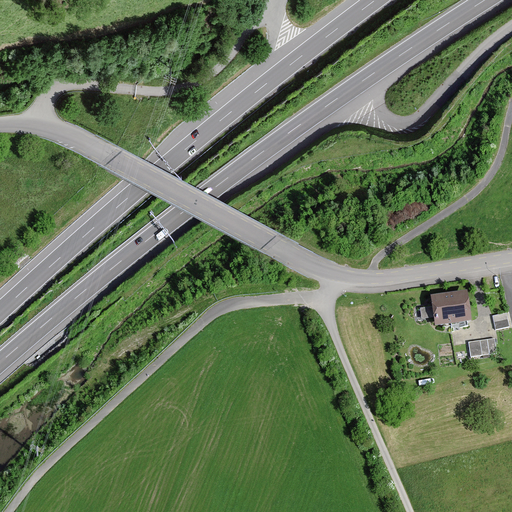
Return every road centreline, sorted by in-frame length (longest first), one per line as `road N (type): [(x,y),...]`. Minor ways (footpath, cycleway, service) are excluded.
road 1 (motorway): [(0,362),(220,182),(484,0)]
road 2 (motorway): [(375,0),(189,145),(0,311)]
road 3 (unclassified): [(8,511),(56,456),(213,312),(326,299)]
road 4 (unclassified): [(334,273),(76,138),(0,124)]
road 5 (residential): [(326,299),(410,511)]
road 6 (unclassified): [(511,257),(383,278),(334,273)]
